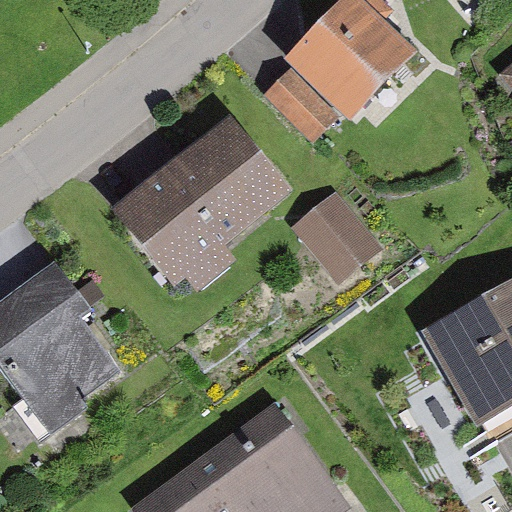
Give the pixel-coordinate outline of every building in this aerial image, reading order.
[(369,0),(365,0),(272,103),(326,152),(358,118),(372,131),(436,60),(369,0)] [(247,128),(130,223),(191,298),(203,288),(217,305),(256,273),(242,256),(308,203),(247,128)] [(346,201),(303,235),(351,296),(394,262),(346,201)] [(72,269),(0,322),(0,358),(65,447),(141,392),(99,336),(114,326),(72,269)] [(511,304),(433,348),(490,451),(511,439),(511,304)] [(364,511),(289,411),(152,511),(364,511)]
